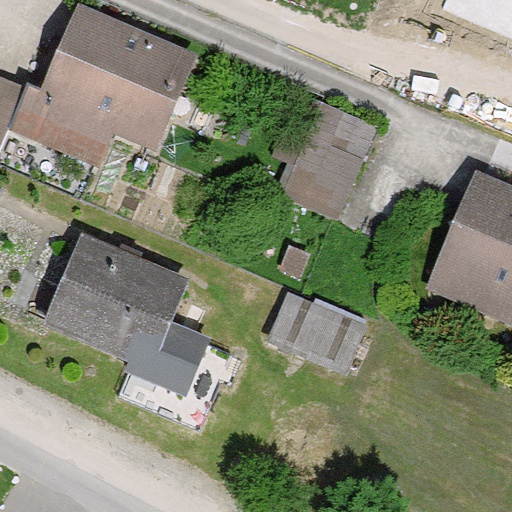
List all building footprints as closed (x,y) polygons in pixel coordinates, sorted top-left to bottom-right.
[(180,59),(60,8),(24,92),(0,82),(0,145),(18,102),(140,153),(180,59)] [(370,128),(296,100),(263,187),(337,216),(370,128)] [(511,195),(449,167),(400,277),(511,327),(511,195)] [(178,282),(54,226),(11,319),(136,375),(178,282)] [(364,328),(278,294),(261,338),(347,372),(364,328)]
